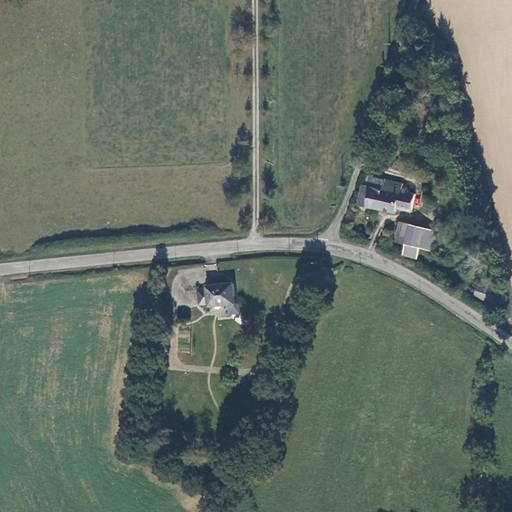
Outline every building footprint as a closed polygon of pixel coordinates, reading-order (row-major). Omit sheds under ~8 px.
[(369,176),(368,183),(379,186),(381,179),(369,176)] [(396,207),(410,211),(414,195),(400,191),(402,184),(381,179),(379,186),(368,183),(363,182),(358,204),(395,213),(396,207)] [(409,226),(400,223),(396,237),(406,239),(409,226)] [(416,261),(419,250),(432,254),(437,233),(409,226),(406,239),(404,247),(402,257),(416,261)] [(396,237),(394,244),(404,247),(406,239),(396,237)] [(208,304),(209,307),(235,305),(233,285),(207,287),(207,289),(208,304)] [(494,300),(496,291),(479,286),(476,296),(494,300)] [(208,304),(207,289),(197,290),(198,305),(208,304)] [(235,305),(209,307),(210,316),(238,313),(237,304),(235,305)]
